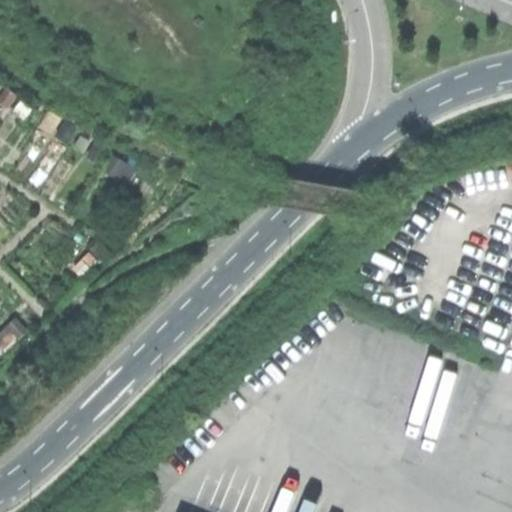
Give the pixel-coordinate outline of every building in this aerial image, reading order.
[(17,96),(7,89),(0,97),(0,102),(7,108),(17,96)] [(97,162),(107,147),(97,140),(87,155),(97,162)] [(136,169),(113,157),(105,171),(129,183),(136,169)] [(90,252),(73,268),(81,277),(98,260),(90,252)] [(16,318),(0,332),(0,349),(2,352),(16,340),(18,341),(29,331),(16,318)]
